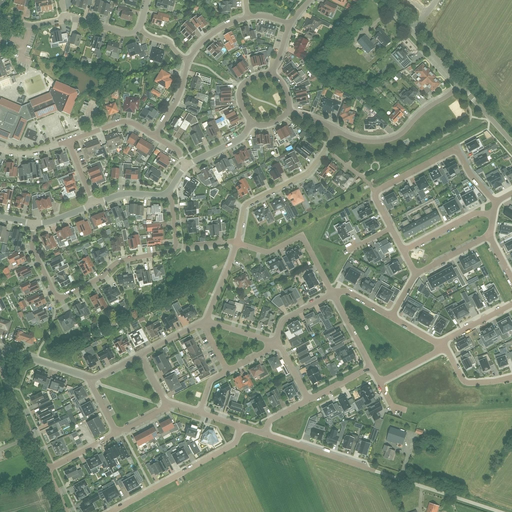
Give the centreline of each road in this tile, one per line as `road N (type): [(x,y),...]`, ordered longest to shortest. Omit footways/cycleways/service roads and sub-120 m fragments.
road 1 (residential): [(176,246),(120,261),(57,298),(32,250),(33,225)]
road 2 (residential): [(112,511),(233,444),(241,427)]
road 3 (residential): [(495,202),(457,151),(374,193)]
road 4 (residential): [(459,86),(391,139),(354,140),(335,130)]
road 5 (residential): [(237,244),(244,206),(309,173),(325,150)]
road 6 (unclassified): [(500,511),(371,470)]
road 7 (residential): [(332,294),(302,237),(268,253),(237,244)]
